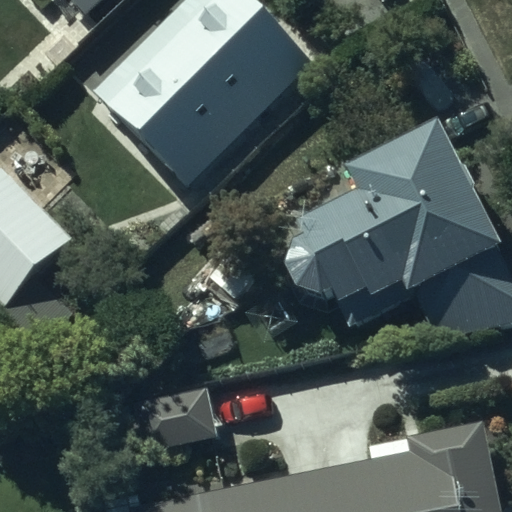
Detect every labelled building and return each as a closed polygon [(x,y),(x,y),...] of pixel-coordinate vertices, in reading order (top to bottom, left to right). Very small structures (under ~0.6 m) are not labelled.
[(107,0),(66,0),(85,20),(107,0)] [(243,0),(193,0),(95,97),(189,192),(312,70),(243,0)] [(441,128),(349,175),(361,200),(299,231),(305,244),(295,249),(287,275),(299,297),(321,305),(332,300),(352,336),(415,301),(440,345),(511,330),(511,278),(500,256),(505,254),(441,128)] [(4,171),(0,175),(0,305),(6,311),(75,244),(4,171)] [(281,352),(173,377),(178,396),(285,371),(281,352)] [(208,393),(134,409),(145,459),(219,442),(208,393)] [(373,466),(142,509),(140,496),(103,503),(104,511),(501,511),(485,426),(408,440),(409,444),(370,451),(373,466)]
